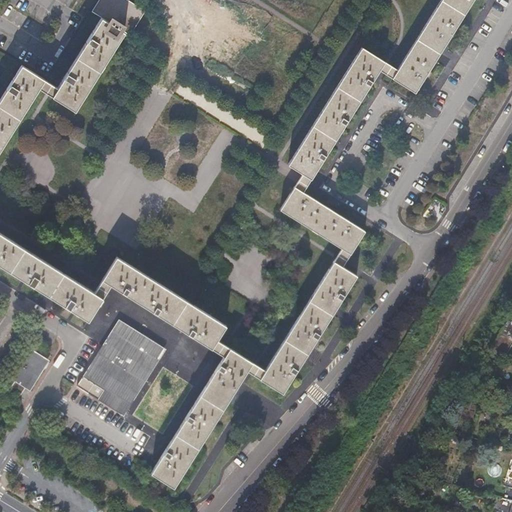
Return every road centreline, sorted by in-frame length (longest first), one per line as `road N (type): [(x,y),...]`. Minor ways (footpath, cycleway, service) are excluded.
road 1 (residential): [(216,511),(357,354),(511,122)]
road 2 (residential): [(0,460),(70,341),(0,291)]
